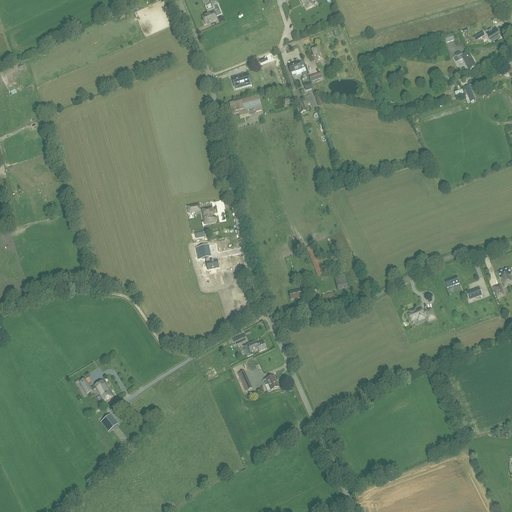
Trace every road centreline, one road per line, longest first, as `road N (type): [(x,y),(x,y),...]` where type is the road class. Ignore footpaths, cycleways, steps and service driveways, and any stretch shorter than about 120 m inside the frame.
road 1 (unclassified): [(271,324),(249,274),(210,81),(178,0)]
road 2 (unclassified): [(271,324),(345,312),(443,259),(511,242)]
road 3 (track): [(0,309),(65,288),(114,293),(139,308),(164,346),(198,354)]
road 4 (unclassified): [(351,511),(271,324)]
